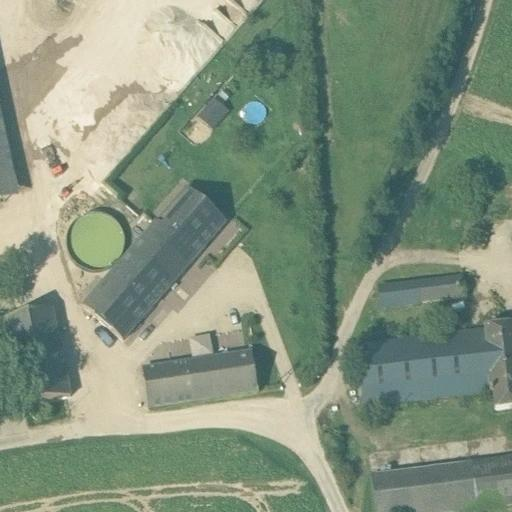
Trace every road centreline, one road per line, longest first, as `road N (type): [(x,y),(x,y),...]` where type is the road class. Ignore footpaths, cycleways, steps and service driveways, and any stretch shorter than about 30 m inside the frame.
road 1 (track): [(312,430),(486,0)]
road 2 (track): [(312,430),(280,410),(235,407),(0,443)]
